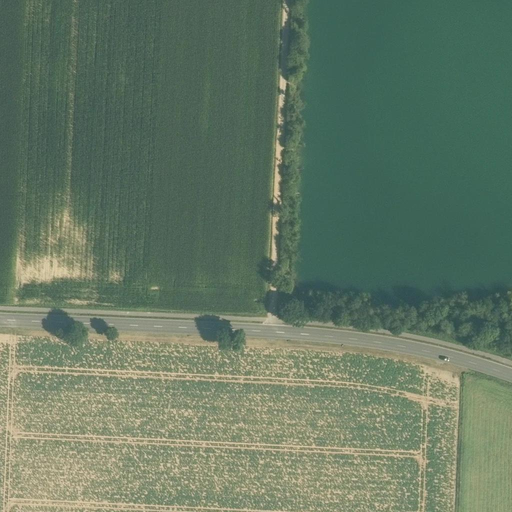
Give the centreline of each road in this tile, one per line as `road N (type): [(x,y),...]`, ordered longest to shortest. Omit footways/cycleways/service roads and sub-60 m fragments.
road 1 (tertiary): [(0,321),(347,338),(511,376)]
road 2 (track): [(273,332),(286,0)]
